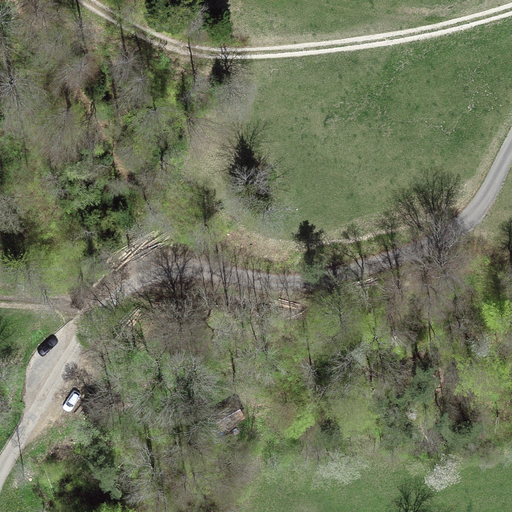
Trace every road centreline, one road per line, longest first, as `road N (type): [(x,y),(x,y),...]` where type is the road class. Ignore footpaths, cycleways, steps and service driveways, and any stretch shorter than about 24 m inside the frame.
road 1 (residential): [(0,470),(98,313),(134,279),(191,265),(311,280),(430,244),(474,211),(511,143)]
road 2 (track): [(511,10),(364,43),(256,55),(180,52),(82,0)]
